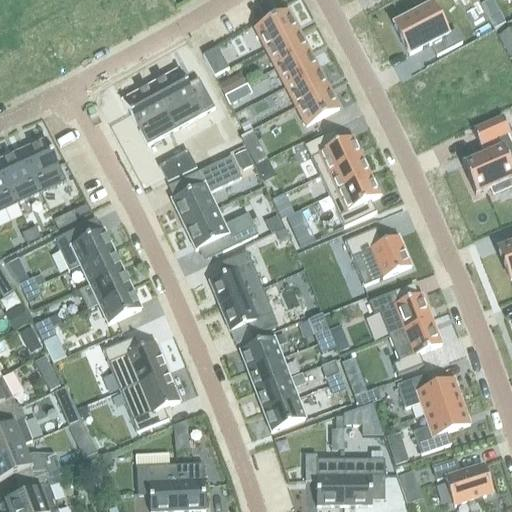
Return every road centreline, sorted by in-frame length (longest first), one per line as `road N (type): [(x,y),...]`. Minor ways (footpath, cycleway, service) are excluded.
road 1 (residential): [(511,424),(404,151),(320,0)]
road 2 (residential): [(70,88),(235,434),(261,511)]
road 3 (residential): [(70,88),(228,0)]
